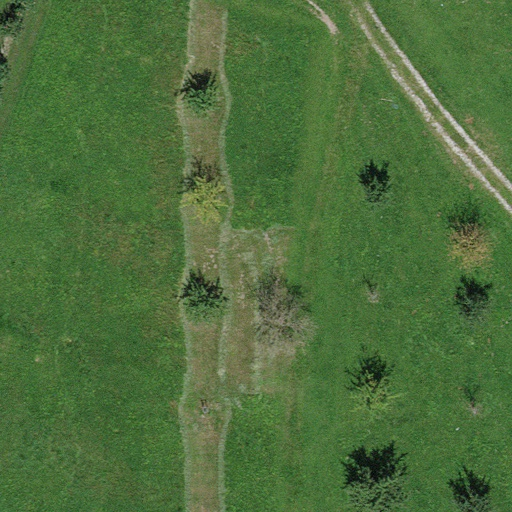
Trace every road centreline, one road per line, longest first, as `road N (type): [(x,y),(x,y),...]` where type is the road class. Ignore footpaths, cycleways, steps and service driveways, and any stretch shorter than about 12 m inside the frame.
road 1 (track): [(358,0),(368,19),(366,49),(312,290),(299,511)]
road 2 (track): [(511,192),(368,19)]
